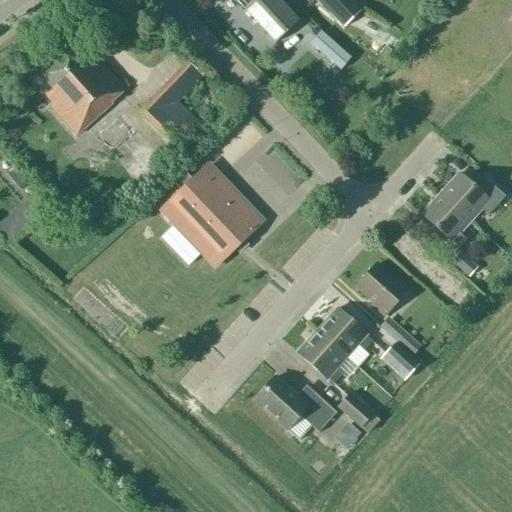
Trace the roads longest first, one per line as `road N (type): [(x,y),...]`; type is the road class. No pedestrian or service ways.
road 1 (track): [(0,288),(242,511)]
road 2 (residential): [(367,216),(165,0)]
road 3 (residential): [(200,399),(367,216)]
